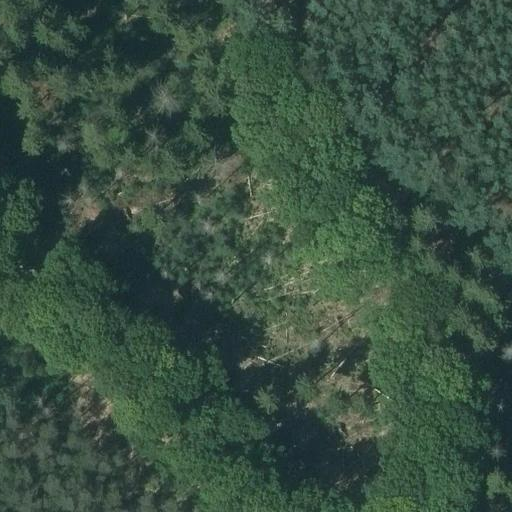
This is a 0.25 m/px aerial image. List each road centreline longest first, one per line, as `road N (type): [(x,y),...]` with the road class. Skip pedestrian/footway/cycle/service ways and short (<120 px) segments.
road 1 (track): [(276,511),(44,283),(0,252)]
road 2 (track): [(511,228),(259,0)]
